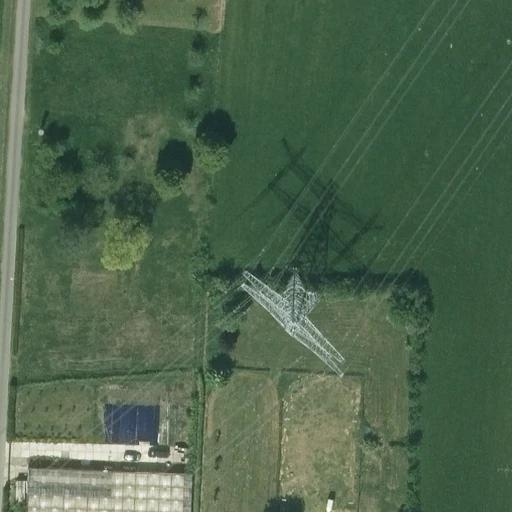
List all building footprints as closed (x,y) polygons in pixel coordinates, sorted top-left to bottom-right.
[(129,121),(128,151),(159,152),(159,122),(129,121)] [(153,239),(193,240),(194,199),(153,199),(153,239)] [(113,317),(114,270),(71,269),(70,316),(113,317)] [(111,300),(109,352),(129,353),(128,368),(163,369),(163,351),(150,351),(151,302),(111,300)] [(190,511),(192,473),(28,466),(26,511),(190,511)]
